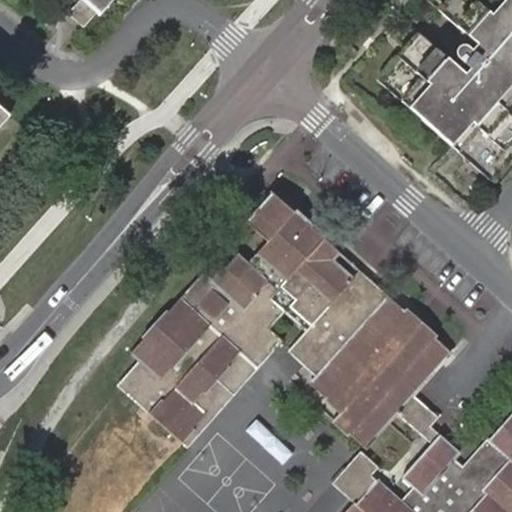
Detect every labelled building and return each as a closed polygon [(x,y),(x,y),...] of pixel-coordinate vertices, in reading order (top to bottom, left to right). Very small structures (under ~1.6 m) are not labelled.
[(80,0),(68,14),(84,29),(97,13),(99,15),(113,0),(80,0)] [(461,29),(455,36),(453,34),(450,33),(448,31),(445,30),(441,31),(439,33),(437,35),(437,39),(438,42),(443,47),(446,50),(442,54),(420,33),(377,81),(493,181),(511,159),(511,0),(430,0),(429,1),(461,29)] [(0,126),(10,116),(0,107),(0,126)] [(321,240),(323,238),(275,195),(251,222),(270,239),(247,265),(237,256),(214,283),(205,274),(135,353),(143,360),(120,386),(182,442),(207,415),(195,404),(240,353),(245,357),(271,327),(284,312),(287,314),(292,307),(312,325),(307,331),(289,350),(318,377),(313,384),(342,410),(335,417),(366,446),(396,411),(423,435),(430,428),(440,416),(414,393),(450,351),(375,285),(367,293),(332,261),(337,255),(321,240)] [(375,285),(323,238),(321,240),(337,255),(332,261),(367,293),(375,285)] [(287,314),(307,331),(312,325),(292,307),(287,314)] [(195,404),(207,415),(213,420),(285,340),(271,327),(245,357),(240,353),(195,404)] [(354,503),(346,511),(511,511),(511,411),(458,473),(447,464),(458,450),(440,436),(402,480),(410,487),(400,499),(367,473),(375,464),(357,449),(328,481),(354,503)]
